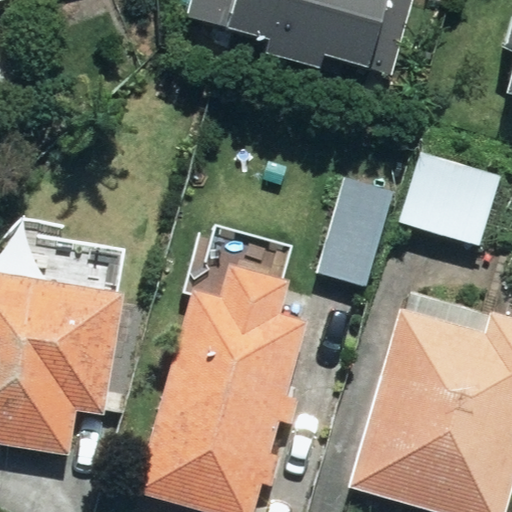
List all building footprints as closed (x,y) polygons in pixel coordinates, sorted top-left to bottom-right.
[(389,0),(195,0),(192,18),(273,34),(269,55),(326,66),(329,51),(378,60),(389,0)] [(505,172),(423,149),(402,220),(485,244),(505,172)] [(403,182),(346,168),(320,278),(376,292),(403,182)] [(302,395),(290,391),(311,314),(287,308),(296,276),(237,261),(228,293),(198,285),(143,489),(227,511),(258,511),(268,477),(277,479),(285,451),(278,449),(286,418),(295,421),(302,395)] [(0,439),(75,451),(82,404),(111,409),(129,287),(0,268),(0,439)] [(491,330),(407,305),(356,482),(461,511),(511,511),(511,311),(498,307),(491,330)]
